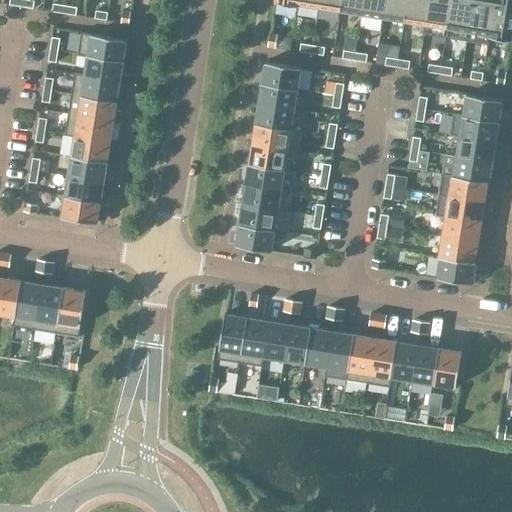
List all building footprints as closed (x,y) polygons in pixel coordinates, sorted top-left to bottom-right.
[(35,1),(30,0),(22,0),(22,7),(34,9),(35,1)] [(320,0),(319,7),(331,9),(341,11),(342,0),(320,0)] [(342,0),(341,11),(353,13),(362,14),(364,0),(342,0)] [(364,0),(362,14),(383,17),(386,0),(364,0)] [(386,0),(383,17),(395,19),(405,21),(407,0),(386,0)] [(407,0),(405,21),(425,24),(426,24),(429,0),(407,0)] [(425,24),(423,34),(436,36),(446,38),(447,28),(450,9),(451,0),(429,0),(426,24),(425,24)] [(447,28),(446,38),(467,41),(469,31),(473,0),(451,0),(450,9),(447,28)] [(473,0),(469,31),(467,41),(489,45),(490,37),(495,0),(473,0)] [(511,0),(495,0),(490,37),(497,38),(511,40),(511,39),(511,0)] [(54,4),(52,12),(64,13),(66,6),(54,4)] [(77,7),(66,6),(64,13),(76,15),(77,7)] [(96,11),(95,18),(107,20),(108,12),(96,11)] [(121,23),(129,24),(131,12),(123,11),(121,23)] [(82,33),(78,54),(123,61),(127,40),(82,33)] [(278,36),(270,35),(268,46),(276,48),(278,36)] [(60,39),(52,37),(51,49),(58,50),(60,39)] [(301,44),(300,51),(312,53),(313,46),(301,44)] [(325,47),(313,46),(312,53),(324,55),(325,47)] [(58,50),(51,49),(49,61),(57,62),(58,50)] [(344,50),(343,58),(354,60),(356,52),(344,50)] [(368,54),(356,52),(354,60),(366,62),(368,54)] [(75,73),(75,74),(120,81),(123,61),(78,54),(78,55),(88,56),(85,74),(75,73)] [(398,59),(387,57),(385,65),(397,67),(398,59)] [(410,61),(398,59),(397,67),(409,69),(410,61)] [(266,62),(262,83),(273,85),(298,89),(300,74),(301,68),(266,62)] [(428,72),(440,74),(441,66),(429,64),(428,72)] [(441,66),(440,74),(452,76),(453,68),(441,66)] [(482,81),(484,73),(472,71),(471,79),(482,81)] [(505,84),(507,73),(499,71),(497,83),(505,84)] [(75,74),(72,93),(117,101),(120,81),(75,74)] [(54,79),(46,78),(44,89),(52,91),(54,79)] [(262,83),(259,103),(270,105),(294,109),(297,95),(298,89),(273,85),(262,83)] [(344,84),(337,83),(335,95),(342,96),(344,84)] [(52,91),(44,89),(42,101),(50,103),(52,91)] [(72,93),(68,114),(114,121),(117,101),(72,93)] [(342,96),(335,95),(333,107),(341,108),(342,96)] [(467,95),(463,116),(499,121),(502,100),(467,95)] [(428,98),(420,97),(418,108),(426,110),(428,98)] [(259,103),(256,124),(266,125),(291,129),(293,117),(294,109),(270,105),(259,103)] [(426,110),(418,108),(416,120),(424,122),(426,110)] [(68,114),(65,134),(110,141),(114,121),(68,114)] [(454,114),(450,134),(460,136),(495,142),(499,121),(463,116),(454,114)] [(47,119),(39,118),(38,130),(45,131),(47,119)] [(338,125),(330,123),(328,135),(336,136),(338,125)] [(256,124),(253,144),(263,145),(288,149),(290,138),(291,129),(266,125),(256,124)] [(45,131),(38,130),(36,142),(44,143),(45,131)] [(336,136),(328,135),(326,147),(334,148),(336,136)] [(110,141),(75,136),(72,156),(107,162),(110,141)] [(460,136),(457,156),(492,162),(495,142),(460,136)] [(421,138),(413,137),(411,149),(419,150),(421,138)] [(252,144),(249,164),(285,170),(288,149),(252,144)] [(419,150),(411,149),(409,161),(417,162),(419,150)] [(107,162),(72,156),(69,176),(104,182),(107,162)] [(442,173),(442,174),(489,182),(492,162),(457,156),(454,175),(442,173)] [(41,159),(33,158),(31,170),(39,171),(41,159)] [(285,170),(249,164),(246,184),(281,190),(285,170)] [(331,165),(323,164),(322,175),(329,177),(331,165)] [(39,171),(31,170),(29,182),(37,183),(39,171)] [(395,175),(388,174),(386,186),(394,187),(395,175)] [(442,174),(441,185),(439,194),(474,200),(484,202),(487,183),(489,183),(489,182),(442,174)] [(329,177),(322,175),(320,187),(328,189),(329,177)] [(65,196),(101,202),(104,182),(69,176),(65,196)] [(246,184),(243,204),(278,210),(281,190),(246,184)] [(394,187),(386,186),(384,198),(392,199),(394,187)] [(474,200),(439,194),(436,215),(481,222),(484,202),(474,200)] [(65,196),(62,217),(97,223),(101,202),(65,196)] [(26,203),(24,211),(36,213),(38,205),(26,203)] [(243,204),(240,224),(250,226),(275,230),(276,223),(278,210),(243,204)] [(325,205),(317,204),(315,216),(323,217),(325,205)] [(389,216),(381,214),(379,226),(387,227),(389,216)] [(481,222),(436,215),(445,217),(442,236),(467,240),(478,242),(481,222)] [(323,217),(315,216),(313,228),(321,229),(323,217)] [(240,224),(236,245),(247,247),(271,251),(272,245),(275,230),(250,226),(240,224)] [(387,227),(379,226),(377,238),(385,239),(387,227)] [(476,262),(475,261),(478,242),(467,240),(442,236),(439,256),(476,262)] [(318,250),(306,249),(305,256),(316,258),(318,250)] [(4,254),(2,266),(10,267),(12,255),(4,254)] [(441,258),(437,278),(473,283),(476,262),(439,256),(439,257),(441,258)] [(38,259),(36,272),(44,273),(46,260),(38,259)] [(384,269),(386,261),(374,259),(372,267),(384,269)] [(46,260),(44,273),(52,274),(55,262),(46,260)] [(13,326),(14,326),(21,281),(0,278),(0,314),(15,316),(13,326)] [(14,326),(35,330),(42,285),(21,281),(14,326)] [(35,330),(56,333),(64,288),(42,285),(35,330)] [(64,288),(56,333),(79,337),(86,292),(64,288)] [(251,294),(249,306),(257,307),(259,295),(251,294)] [(286,299),(284,311),(292,313),(294,301),(286,299)] [(294,301),(292,313),(300,314),(302,302),(294,301)] [(329,306),(327,318),(335,319),(336,308),(329,306)] [(336,308),(335,319),(342,321),(344,309),(336,308)] [(371,313),(369,325),(377,326),(379,314),(371,313)] [(218,359),(241,363),(248,318),(225,314),(218,359)] [(387,316),(379,314),(377,326),(385,328),(387,316)] [(241,363),(261,366),(269,321),(248,318),(241,363)] [(420,333),(422,321),(414,320),(412,332),(420,333)] [(264,356),(284,360),(290,324),(269,321),(261,366),(262,366),(264,356)] [(430,323),(422,321),(420,333),(428,334),(430,323)] [(284,360),(305,363),(311,328),(290,324),(284,360)] [(305,363),(327,367),(333,331),(311,328),(305,363)] [(354,335),(333,331),(327,367),(325,376),(346,380),(354,335)] [(346,380),(368,383),(375,338),(354,335),(346,380)] [(368,383),(390,387),(397,342),(375,338),(368,383)] [(392,377),(412,380),(418,345),(397,342),(390,387),(392,377)] [(412,380),(433,384),(439,348),(418,345),(412,380)] [(439,348),(433,384),(456,387),(462,352),(439,348)] [(71,355),(69,368),(77,369),(79,357),(71,355)] [(209,390),(217,392),(219,380),(211,378),(209,390)] [(220,382),(218,393),(235,396),(236,385),(220,382)] [(445,428),(453,430),(454,418),(447,416),(445,428)] [(506,427),(498,426),(496,438),(504,439),(506,427)]
